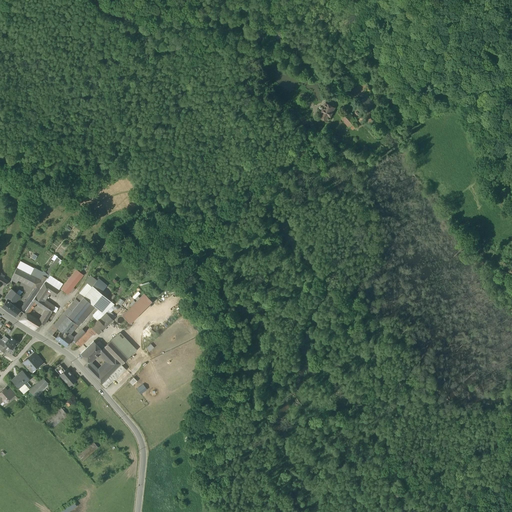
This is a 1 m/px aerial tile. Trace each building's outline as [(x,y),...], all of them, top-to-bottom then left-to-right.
[(352,92),(355,96),(367,87),(364,83),(352,92)] [(318,117),(327,121),(335,107),(326,102),(318,117)] [(355,122),(356,121),(348,112),(341,118),(349,127),(350,126),(355,122)] [(60,259),(57,257),(46,274),(49,276),(60,259)] [(51,259),(43,272),(46,274),(54,261),(52,259),(51,259)] [(34,268),(20,261),(16,268),(30,275),(34,268)] [(30,275),(16,268),(12,276),(19,279),(32,286),(36,278),(35,278),(30,275)] [(46,274),(43,272),(34,268),(30,275),(35,278),(36,278),(40,280),(43,275),(44,276),(46,274)] [(76,270),(61,289),(67,294),(83,275),(76,270)] [(44,276),(43,275),(40,280),(35,287),(35,288),(40,290),(45,281),(47,279),(47,278),(44,276)] [(51,276),(49,280),(47,279),(45,281),(55,287),(59,290),(62,284),(51,276)] [(100,280),(93,287),(100,293),(106,286),(100,280)] [(45,281),(40,290),(36,295),(32,300),(36,303),(41,306),(42,307),(46,301),(45,300),(50,294),(55,287),(45,281)] [(88,284),(79,294),(83,297),(92,287),(88,284)] [(92,287),(83,297),(91,304),(98,309),(93,314),(93,315),(98,320),(105,313),(114,304),(100,293),(93,287),(92,286),(92,287)] [(59,290),(55,287),(50,294),(54,297),(59,290)] [(11,289),(4,298),(6,300),(6,299),(13,304),(20,295),(11,289)] [(33,292),(24,305),(28,307),(32,301),(32,300),(36,295),(33,292)] [(144,294),(123,316),(128,321),(150,300),(144,294)] [(91,304),(83,297),(72,311),(70,313),(67,317),(75,323),(91,304)] [(13,304),(6,299),(6,300),(1,306),(7,311),(14,316),(20,310),(13,304)] [(75,299),(68,308),(72,311),(79,302),(75,299)] [(28,307),(26,310),(29,312),(36,303),(32,300),(28,307)] [(54,306),(46,301),(42,307),(46,309),(41,317),(43,320),(46,321),(52,311),(55,307),(54,306)] [(68,308),(53,325),(57,328),(67,316),(67,317),(70,313),(72,311),(68,308)] [(24,313),(19,321),(24,324),(26,321),(27,322),(30,316),(27,315),(24,313)] [(105,313),(98,320),(105,327),(112,320),(105,313)] [(38,322),(30,316),(27,322),(26,321),(24,324),(34,330),(39,322),(38,322)] [(67,316),(57,328),(61,331),(65,335),(68,332),(75,323),(67,317),(67,316)] [(91,327),(96,333),(97,333),(99,333),(105,327),(98,320),(91,327)] [(53,325),(48,332),(51,335),(57,328),(53,325)] [(82,345),(89,338),(93,334),(94,335),(96,333),(91,327),(85,332),(84,334),(75,343),(80,347),(82,345)] [(65,335),(71,339),(75,343),(84,334),(85,332),(82,330),(75,337),(68,332),(65,335)] [(65,335),(61,331),(55,338),(66,346),(71,339),(65,335)] [(134,352),(117,334),(111,341),(128,358),(134,352)] [(1,340),(1,339),(0,339),(0,349),(2,346),(8,339),(4,336),(1,340)] [(12,337),(9,340),(8,339),(2,346),(7,350),(6,351),(11,355),(15,350),(13,348),(18,342),(12,337)] [(93,341),(80,354),(89,363),(99,353),(102,350),(100,348),(93,341)] [(128,358),(111,341),(104,347),(102,350),(99,353),(106,361),(101,366),(110,375),(114,379),(125,369),(121,365),(128,358)] [(43,361),(36,353),(33,355),(36,360),(37,359),(40,363),(43,361)] [(36,360),(33,355),(30,358),(29,357),(23,362),(31,371),(40,363),(37,359),(36,360)] [(60,365),(55,369),(60,375),(65,371),(60,365)] [(110,375),(101,366),(96,371),(99,374),(105,381),(110,375)] [(105,381),(99,374),(96,371),(91,367),(90,367),(87,369),(102,384),(105,381)] [(65,371),(60,375),(69,385),(76,380),(67,369),(65,371)] [(22,370),(11,380),(19,388),(23,385),(30,379),(22,370)] [(105,381),(102,384),(106,388),(114,379),(110,375),(105,381)] [(133,377),(128,381),(132,385),(136,381),(133,377)] [(48,383),(42,378),(29,391),(35,397),(48,383)] [(23,385),(19,388),(23,393),(27,390),(23,385)] [(143,385),(137,389),(141,394),(146,390),(143,385)] [(8,391),(5,388),(0,392),(0,397),(3,401),(6,399),(7,399),(8,400),(12,396),(8,391)] [(61,409),(46,422),(52,428),(67,415),(61,409)] [(92,441),(77,455),(82,461),(98,447),(92,441)] [(56,511),(66,511),(76,506),(73,501),(56,511)]
